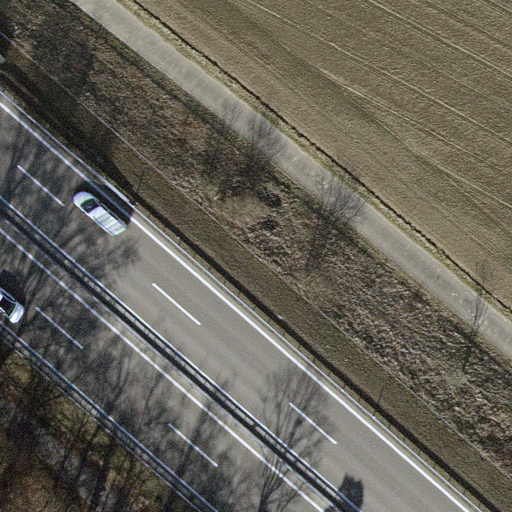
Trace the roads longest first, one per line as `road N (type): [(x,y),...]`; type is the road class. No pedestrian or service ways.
road 1 (trunk): [(417,511),(0,147)]
road 2 (track): [(511,338),(382,218),(95,0)]
road 3 (trunk): [(0,273),(273,511)]
road 4 (track): [(0,410),(114,511)]
